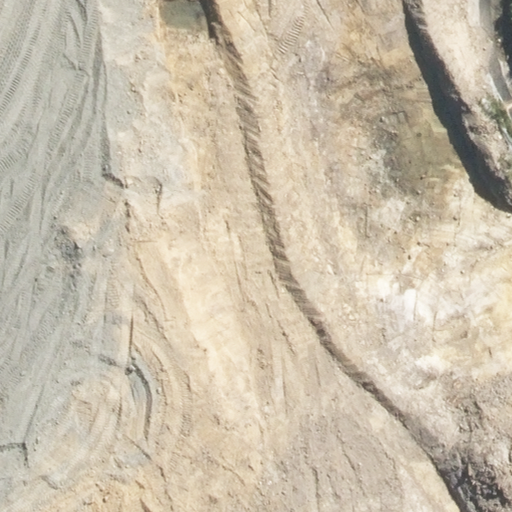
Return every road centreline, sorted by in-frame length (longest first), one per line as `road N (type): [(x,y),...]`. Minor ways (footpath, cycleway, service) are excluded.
road 1 (trunk): [(511,36),(273,164),(0,289)]
road 2 (trunk): [(0,205),(228,95),(400,0)]
